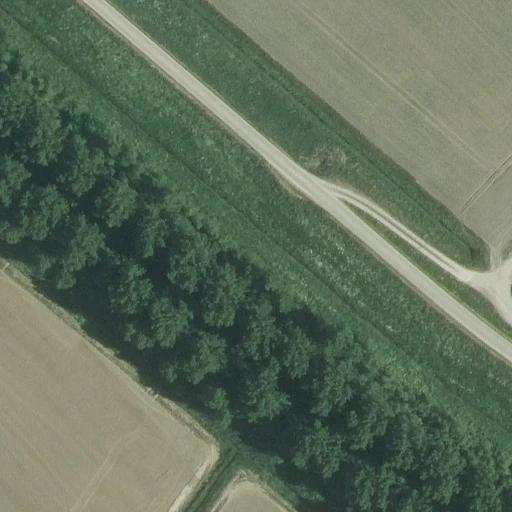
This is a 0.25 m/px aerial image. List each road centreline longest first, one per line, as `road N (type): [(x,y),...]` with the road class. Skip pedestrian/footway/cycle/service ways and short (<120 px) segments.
road 1 (unclassified): [(301,183),(86,0)]
road 2 (unclassified): [(511,361),(301,183)]
road 3 (unclassified): [(301,183),(350,201),(493,293)]
